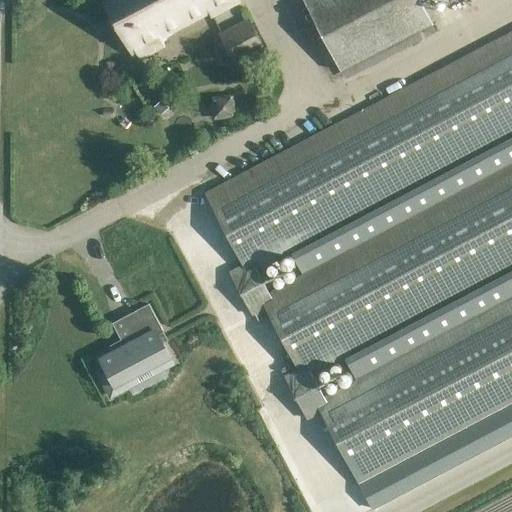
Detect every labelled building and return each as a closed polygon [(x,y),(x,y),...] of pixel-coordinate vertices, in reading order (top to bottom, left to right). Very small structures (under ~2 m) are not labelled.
[(234,0),(104,0),(133,54),(164,38),(164,34),(208,12),(210,13),(234,0)] [(431,23),(419,0),(303,0),(342,71),(431,23)] [(264,49),(255,32),(248,18),(218,34),(234,65),(264,49)] [(358,482),(511,400),(511,298),(324,398),(311,374),(511,267),(511,166),(269,295),(256,271),(511,135),(511,32),(205,194),(242,265),(229,272),(252,314),(254,313),(258,321),(269,315),(298,369),(284,376),(307,419),(320,412),(358,482)] [(134,340),(100,359),(106,370),(98,374),(110,396),(173,363),(158,334),(163,331),(148,304),(122,317),(134,340)] [(350,476),(337,482),(345,499),(358,493),(350,476)]
